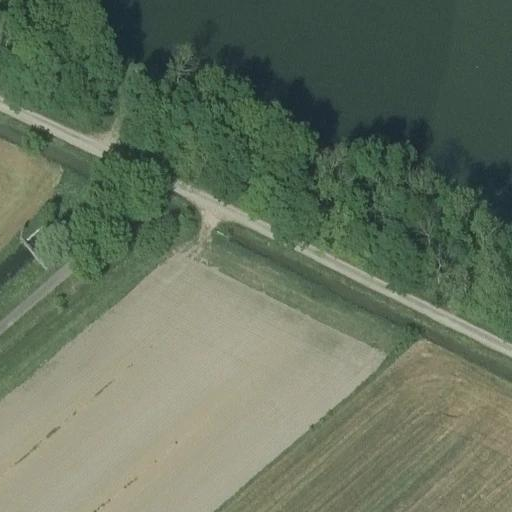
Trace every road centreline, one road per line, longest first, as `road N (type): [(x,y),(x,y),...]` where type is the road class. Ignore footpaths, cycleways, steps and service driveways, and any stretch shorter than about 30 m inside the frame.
road 1 (track): [(511,360),(134,168)]
road 2 (track): [(134,168),(0,111)]
